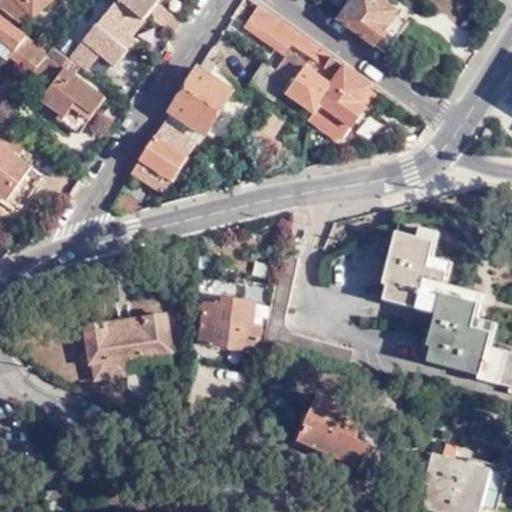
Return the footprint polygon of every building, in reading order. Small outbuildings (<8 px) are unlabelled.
[(0,0),(0,8),(24,26),(53,0),(0,0)] [(122,29),(135,39),(152,19),(175,37),(183,24),(162,6),(167,0),(119,0),(85,42),(117,68),(129,53),(113,39),(122,29)] [(358,0),(343,21),(378,48),(391,30),(389,28),(405,6),(398,0),(358,0)] [(313,45),(266,11),(258,23),(305,56),(313,45)] [(27,37),(0,16),(0,37),(17,50),(22,44),(27,37)] [(138,43),(135,39),(122,29),(113,39),(129,53),(138,43)] [(17,50),(0,37),(0,54),(9,61),(11,59),(17,50)] [(22,44),(17,50),(11,59),(33,75),(45,60),(22,44)] [(331,58),(313,45),(305,56),(321,68),(322,69),(323,69),(331,58)] [(55,48),(49,56),(62,66),(67,70),(72,73),(77,66),(55,48)] [(328,73),(324,80),(321,84),(305,72),(309,66),(291,53),(276,73),(288,82),(294,86),(287,96),(314,116),(307,125),(333,144),(340,144),(366,109),(358,104),(370,87),(331,58),(323,69),(328,73)] [(45,60),(33,75),(47,86),(62,66),(49,56),(45,60)] [(246,86),(272,106),(288,82),(264,64),(246,86)] [(317,74),(324,80),(328,73),(323,69),(322,69),(317,74)] [(58,118),(74,130),(91,109),(97,114),(108,100),(72,73),(67,70),(44,101),(61,114),(58,118)] [(199,70),(172,113),(165,123),(194,142),(199,145),(206,134),(208,135),(235,94),(199,70)] [(0,114),(19,92),(20,91),(9,82),(0,91),(0,114)] [(254,137),(292,161),(304,142),(268,117),(254,137)] [(165,123),(134,173),(162,193),(171,181),(173,182),(188,159),(185,157),(194,142),(165,123)] [(35,149),(0,124),(0,196),(9,203),(31,171),(24,166),(35,149)] [(487,130),(483,140),(494,145),(499,136),(487,130)] [(138,212),(143,204),(136,199),(123,191),(111,209),(121,217),(138,212)] [(478,379),(511,389),(511,355),(487,349),(491,336),(472,331),(479,306),(441,296),(447,274),(428,269),(435,244),(397,234),(383,286),(387,287),(383,302),(436,316),(428,346),(432,347),(428,361),(479,377),(478,379)] [(267,339),(351,363),(354,350),(293,332),(290,330),(288,327),(286,325),(285,321),(299,259),(285,256),(267,339)] [(201,347),(258,355),(263,329),(255,328),(259,305),(225,300),(224,306),(207,304),(201,347)] [(95,366),(97,380),(128,374),(125,361),(172,353),(166,316),(86,327),(92,366),(95,366)] [(298,443),(360,471),(369,448),(356,442),(365,420),(316,399),(298,443)] [(425,507),(443,511),(479,511),(492,469),(434,453),(425,483),(431,485),(425,507)] [(44,492),(45,511),(66,511),(65,491),(44,492)]
